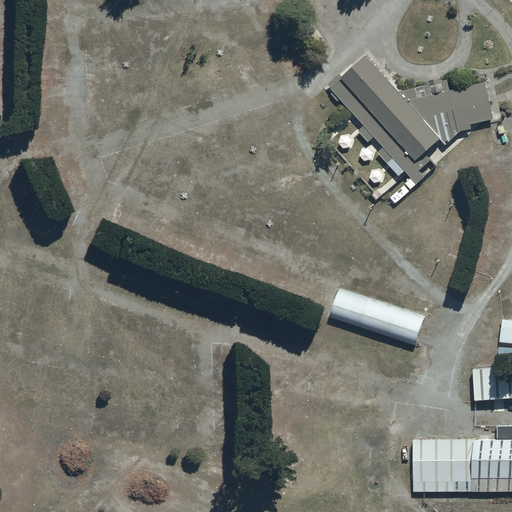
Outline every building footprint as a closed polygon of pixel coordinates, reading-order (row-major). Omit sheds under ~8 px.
[(430,88),(400,94),(367,60),(345,80),(341,76),(328,88),(338,98),(340,96),(364,122),(359,127),(369,138),(374,134),(384,144),(378,150),(399,172),(405,167),(417,180),(425,172),(420,167),(431,156),(427,152),(443,137),(446,141),(460,127),(473,124),(471,118),(492,114),(487,86),(451,93),(449,83),(442,84),(441,81),(429,83),(430,88)] [(347,132),(341,133),(338,140),(343,145),(350,144),(352,138),(347,132)] [(368,145),(362,146),(360,153),(364,158),(371,157),(373,150),(368,145)] [(378,166),(371,168),(369,174),(374,180),(380,179),(383,172),(378,166)] [(426,316),(338,288),(329,318),(416,346),(426,316)] [(511,319),(503,319),(500,341),(511,341),(511,319)] [(511,367),(474,371),(476,401),(511,398),(511,367)] [(493,439),(412,440),(413,492),(511,492),(511,425),(497,426),(497,436),(493,439)]
